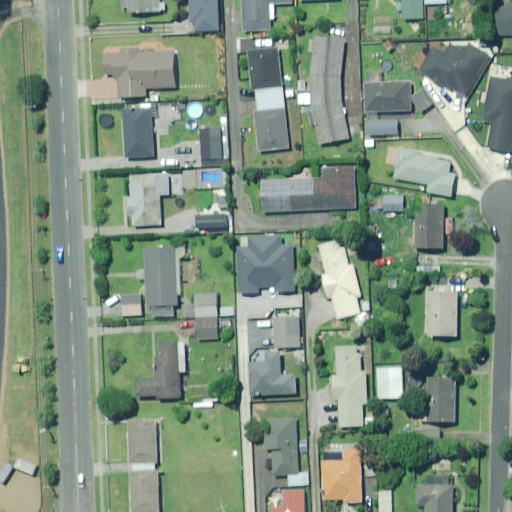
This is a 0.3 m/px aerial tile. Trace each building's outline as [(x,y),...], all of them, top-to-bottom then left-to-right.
[(127,0),(128,7),(135,8),(134,13),(172,13),(171,0),(127,0)] [(195,0),(197,24),(200,24),(200,32),(225,31),(223,0),(195,0)] [(298,0),(248,0),(248,32),(276,31),(276,19),(281,19),(281,4),(298,4),(298,0)] [(406,0),(406,1),(401,1),(401,9),(406,9),(406,18),(427,18),(427,0),(406,0)] [(504,37),(511,36),(511,4),(502,4),(504,37)] [(315,109),(309,110),(312,125),(318,124),(322,143),(353,137),(346,104),(345,75),(349,38),(318,34),(313,72),(315,106),(315,109)] [(447,50),(437,44),(421,70),(468,97),(494,53),(472,40),(467,49),(453,41),(447,50)] [(119,76),(119,80),(124,80),(125,99),(153,97),(152,90),(184,88),(182,50),(147,53),(147,49),(126,50),(126,54),(111,55),(112,76),(119,76)] [(297,149),(285,49),(241,54),(245,81),(256,79),(258,92),(262,91),(264,111),(260,111),(265,153),(297,149)] [(511,148),(511,76),(494,73),(484,119),(496,121),(491,144),(511,148)] [(416,93),(415,80),(367,81),(367,111),(416,110),(416,102),(423,111),(436,102),(425,86),(416,93)] [(164,157),(161,107),(129,109),(132,159),(164,157)] [(403,134),(402,120),(370,121),(371,135),(403,134)] [(225,157),(224,127),(203,128),(204,158),(225,157)] [(191,152),(191,141),(177,141),(176,163),(197,164),(197,152),(191,152)] [(423,151),(405,148),(399,178),(435,186),(433,192),(459,198),(464,176),(455,174),(457,162),(422,155),(423,151)] [(363,209),(361,168),(330,170),(330,179),(268,182),(269,213),(363,209)] [(134,217),(138,217),(138,226),(167,227),(168,195),(177,195),(177,175),(139,174),(139,196),(134,196),(134,217)] [(453,206),(422,205),(421,248),(452,248),(453,206)] [(233,228),(233,213),(202,214),(202,229),(233,228)] [(250,245),(240,246),(242,292),(298,289),(296,244),(284,245),(284,234),(250,235),(250,245)] [(355,267),(349,240),(325,245),(331,273),(328,274),(334,299),(338,298),(343,320),(367,314),(363,298),(367,297),(360,266),(355,267)] [(185,317),(183,247),(152,248),(152,270),(144,270),(144,279),(153,279),(153,307),(157,307),(157,317),(185,317)] [(464,337),(465,293),(436,292),(435,336),(464,337)] [(148,294),(128,294),(129,316),(148,316),(148,294)] [(202,318),(225,317),(224,294),(202,295),(202,318)] [(257,301),(243,301),(243,321),(257,321),(257,301)] [(225,317),(202,318),(203,340),(226,339),(225,317)] [(305,348),(305,318),(280,318),(280,348),(305,348)] [(193,370),(193,342),(168,341),(168,356),(161,356),(161,380),(144,379),(143,397),(187,398),(188,370),(193,370)] [(346,427),(370,427),(370,433),(381,433),(381,417),(375,417),(373,346),(342,347),(343,375),(340,375),(340,399),(345,399),(346,427)] [(289,352),(274,353),(274,362),(256,362),(256,396),(298,395),(298,375),(289,375),(289,352)] [(409,399),(409,368),(384,368),(384,399),(409,399)] [(464,378),(434,377),(434,400),(426,400),(425,422),(463,422),(464,378)] [(169,511),(167,470),(162,470),(161,464),(167,464),(164,418),(133,420),(136,472),(138,511),(169,511)] [(269,429),(270,465),(278,465),(279,476),(294,476),(294,486),(315,485),(314,474),(306,475),(305,419),(277,419),(277,429),(269,429)] [(397,425),(387,424),(385,440),(395,441),(397,425)] [(418,428),(418,443),(447,443),(447,428),(418,428)] [(369,503),(368,449),(329,450),(329,462),(330,500),(351,500),(351,503),(369,503)] [(459,511),(461,486),(423,484),(422,506),(431,507),(431,511),(459,511)] [(312,511),(312,490),(290,490),(290,507),(278,507),(278,511),(312,511)]
